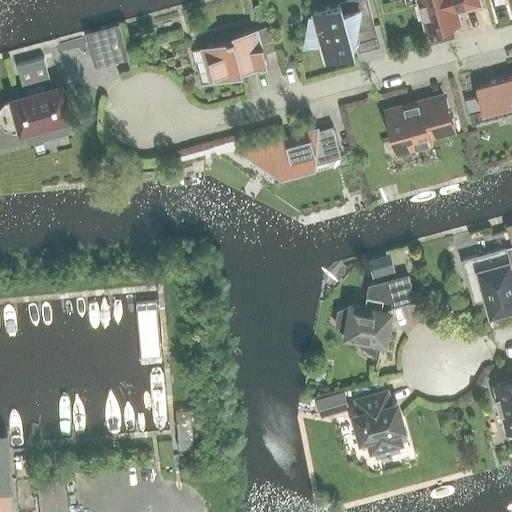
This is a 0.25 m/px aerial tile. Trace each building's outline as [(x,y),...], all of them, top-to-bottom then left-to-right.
[(354,51),(349,34),(374,28),(366,0),(345,0),(346,3),(313,12),(316,20),(309,22),(305,47),(322,42),(326,59),(354,51)] [(478,0),(417,0),(419,4),(415,5),(418,18),(422,17),(426,32),(460,23),(457,11),(480,5),(478,0)] [(264,3),(254,6),(259,21),(269,18),(264,3)] [(119,24),(102,29),(112,63),(129,59),(119,24)] [(215,80),(201,84),(201,85),(243,73),(243,71),(268,64),(258,27),(231,34),(232,38),(206,46),(215,80)] [(44,57),(17,65),(25,96),(13,99),(5,101),(0,106),(0,123),(5,129),(14,132),(21,129),(22,130),(23,129),(27,144),(72,132),(68,117),(69,117),(64,100),(70,98),(67,87),(61,88),(60,86),(52,88),(44,57)] [(478,96),(465,99),(469,114),(472,124),(511,112),(511,111),(510,103),(511,102),(511,75),(475,86),(478,96)] [(443,95),(387,110),(398,151),(429,142),(427,137),(452,130),(443,95)] [(333,125),(242,150),(243,151),(250,149),(282,171),(282,172),(282,173),(341,157),(333,125)] [(511,271),(506,248),(462,260),(469,285),(481,282),(490,314),(507,310),(508,313),(511,311),(511,271)] [(390,256),(369,262),(373,278),(394,273),(390,256)] [(370,286),(366,306),(351,304),(350,308),(339,311),(337,325),(346,331),(345,335),(360,338),(360,343),(378,356),(377,361),(378,361),(382,342),(385,343),(390,311),(387,310),(388,308),(403,304),(396,279),(370,286)] [(496,397),(500,413),(505,411),(509,428),(511,426),(511,377),(511,378),(511,380),(497,384),(501,396),(496,397)] [(368,438),(371,451),(400,443),(397,430),(403,428),(396,403),(390,405),(386,391),(357,399),(361,413),(354,414),(361,440),(368,438)] [(344,394),(316,401),(321,418),(349,410),(344,394)] [(190,409),(176,410),(179,449),(193,448),(190,409)] [(442,411),(436,413),(441,430),(446,428),(442,411)] [(0,492),(12,492),(11,429),(0,429),(0,492)]
